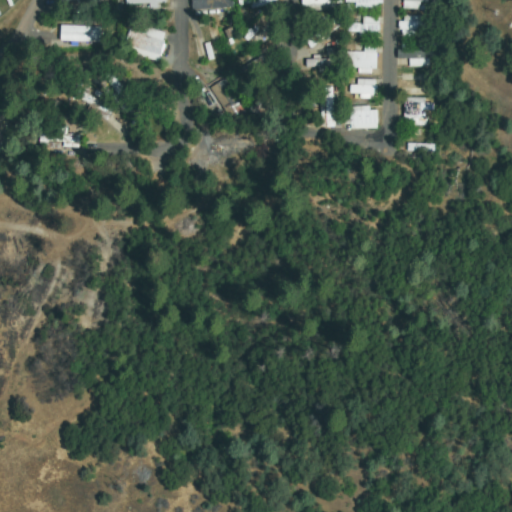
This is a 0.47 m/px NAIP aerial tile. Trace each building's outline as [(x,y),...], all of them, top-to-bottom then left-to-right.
[(96,0),(96,9),(61,6),(61,0),(96,0)] [(193,0),(230,0),(231,6),(194,9),(193,0)] [(304,0),(344,0),(344,7),(304,8),(304,0)] [(380,0),(375,12),(348,0),(380,0)] [(403,4),(404,0),(425,0),(423,9),(403,4)] [(400,21),(431,16),(433,30),(402,35),(400,21)] [(336,19),(341,25),(312,47),(307,42),(336,19)] [(360,29),(350,31),(349,26),(376,19),(380,35),(363,39),(360,29)] [(61,26),(99,27),(99,43),(61,42),(61,26)] [(209,27),(215,62),(208,63),(201,29),(209,27)] [(124,58),(125,32),(162,33),(162,58),(124,58)] [(399,58),(401,47),(438,52),(436,63),(399,58)] [(357,65),(346,68),(343,56),(373,48),(379,69),(360,74),(357,65)] [(267,56),(270,63),(236,80),(233,73),(267,56)] [(307,66),(307,58),(337,60),(337,67),(307,66)] [(431,94),(401,88),(403,75),(434,80),(431,94)] [(133,108),(125,112),(107,81),(115,76),(133,108)] [(377,84),(372,98),(353,91),(358,78),(377,84)] [(229,119),(212,87),(224,81),(241,112),(229,119)] [(339,127),(321,124),(325,89),(334,90),(332,108),(341,109),(339,127)] [(250,110),(258,90),(273,96),(264,116),(250,110)] [(107,120),(76,99),(82,91),(112,112),(107,120)] [(403,120),(409,99),(433,105),(427,127),(403,120)] [(346,126),(346,110),(376,110),(376,127),(346,126)] [(64,132),(64,136),(77,137),(77,144),(42,142),(42,131),(64,132)] [(272,131),(281,135),(270,162),(261,159),(272,131)] [(255,145),(213,147),(212,139),(254,137),(255,145)] [(408,144),(433,145),(432,152),(408,151),(408,144)] [(213,149),(218,155),(211,160),(209,157),(211,156),(209,152),(213,149)]
